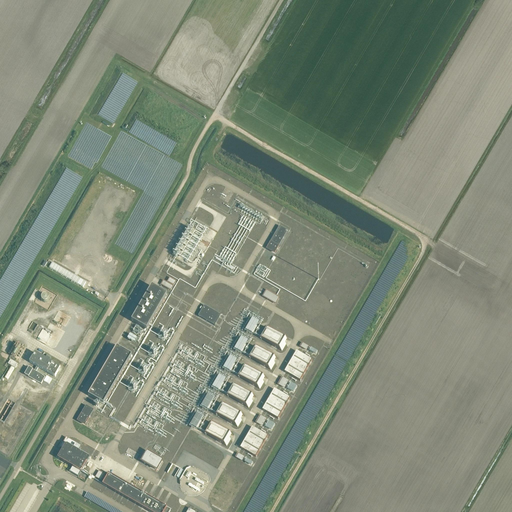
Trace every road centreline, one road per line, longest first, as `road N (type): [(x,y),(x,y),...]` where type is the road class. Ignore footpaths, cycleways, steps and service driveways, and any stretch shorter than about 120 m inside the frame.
road 1 (unknown): [(272,511),(425,245),(214,115)]
road 2 (unknown): [(196,507),(302,327)]
